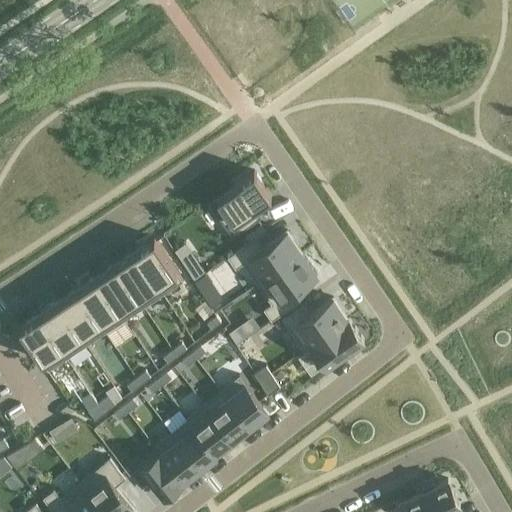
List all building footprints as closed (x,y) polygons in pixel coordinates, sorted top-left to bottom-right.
[(254,170),(209,201),(233,236),(261,216),(254,206),(271,194),(254,170)] [(256,236),(228,256),(236,267),(244,262),(258,282),(302,252),(287,230),(263,247),(263,246),(262,245),(256,236)] [(148,241),(134,251),(162,294),(183,280),(154,237),(148,241)] [(185,242),(175,249),(194,277),(204,270),(185,242)] [(134,251),(115,263),(143,306),(162,294),(134,251)] [(302,252),(258,282),(272,303),(264,308),(272,320),(300,300),(294,291),(293,290),(302,284),(317,273),(302,252)] [(115,263),(96,276),(124,319),(143,306),(115,263)] [(206,272),(194,279),(211,305),(223,298),(206,272)] [(96,276),(77,288),(105,331),(124,319),(96,276)] [(77,288),(58,301),(86,344),(105,331),(77,288)] [(302,303),(282,318),(302,346),(346,316),(333,297),(309,313),(309,312),(302,303)] [(58,301),(39,313),(67,356),(86,344),(58,301)] [(26,322),(20,326),(48,369),(67,356),(39,313),(26,322)] [(216,315),(207,322),(212,328),(221,321),(216,315)] [(346,316),(302,346),(304,350),(308,347),(323,368),(364,339),(348,317),(347,318),(346,316)] [(0,321),(0,345),(2,347),(17,333),(4,319),(0,321)] [(240,323),(229,331),(237,342),(248,334),(240,323)] [(182,341),(172,349),(177,355),(187,348),(182,341)] [(201,344),(191,351),(196,358),(206,350),(201,344)] [(172,349),(163,356),(168,362),(177,355),(172,349)] [(191,351),(182,359),(187,365),(196,358),(191,351)] [(266,365),(255,372),(268,393),(280,385),(266,365)] [(146,369),(136,377),(141,383),(151,376),(146,369)] [(167,370),(157,378),(162,384),(172,377),(167,370)] [(239,374),(221,389),(249,425),(268,411),(239,374)] [(136,377),(127,384),(132,390),(141,383),(136,377)] [(157,378),(148,385),(153,391),(162,384),(157,378)] [(221,389),(204,402),(232,439),(249,425),(221,389)] [(108,394),(98,402),(105,411),(116,403),(108,394)] [(133,397),(123,404),(128,411),(138,403),(133,397)] [(98,402),(88,410),(95,419),(105,411),(98,402)] [(204,402),(186,416),(187,418),(188,417),(215,452),(216,452),(232,439),(204,402)] [(123,404),(114,412),(119,418),(128,411),(123,404)] [(187,418),(171,430),(200,467),(217,454),(216,452),(215,452),(188,417),(187,418)] [(57,425),(49,430),(56,441),(64,436),(57,425)] [(171,430),(153,444),(156,448),(157,447),(183,480),(200,467),(171,430)] [(3,438),(0,439),(0,450),(8,446),(3,438)] [(156,448),(138,462),(164,495),(183,480),(157,447),(156,448)] [(16,448),(6,455),(16,468),(25,461),(16,448)] [(4,456),(0,457),(0,475),(12,467),(4,456)] [(110,456),(80,480),(104,511),(126,511),(133,507),(116,484),(125,476),(110,456)] [(423,490),(398,502),(403,511),(443,511),(460,504),(448,478),(441,482),(435,485),(433,482),(422,487),(423,490)] [(59,484),(43,496),(55,511),(104,511),(80,480),(65,491),(59,484)] [(25,511),(44,511),(36,502),(25,511)]
